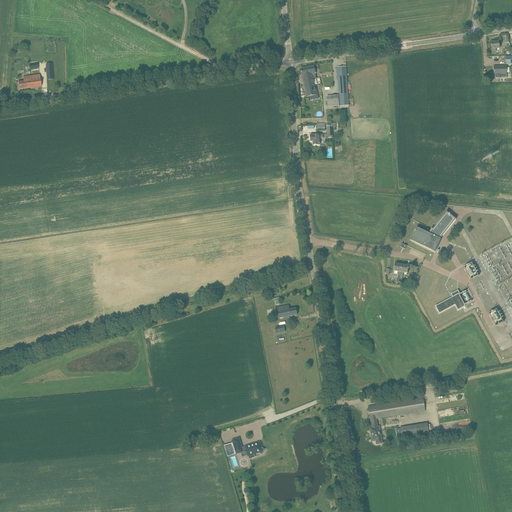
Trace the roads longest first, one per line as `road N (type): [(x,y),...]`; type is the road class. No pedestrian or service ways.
road 1 (tertiary): [(354,511),(297,172),(291,61)]
road 2 (tertiary): [(216,70),(0,102)]
road 3 (unclassified): [(291,61),(469,32)]
road 4 (unclassified): [(216,70),(106,6)]
